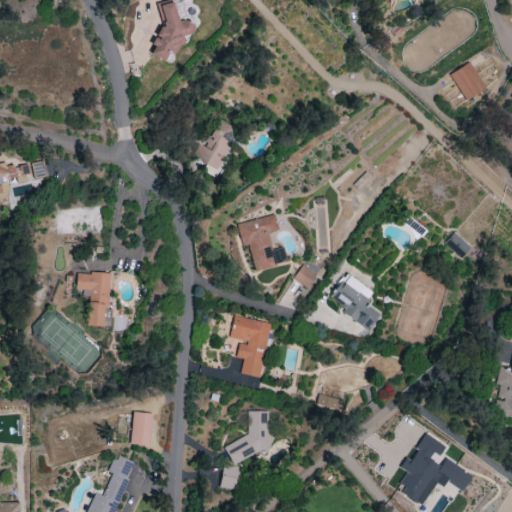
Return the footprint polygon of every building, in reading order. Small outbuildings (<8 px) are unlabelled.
[(157,5),(160,22),(151,44),(152,48),(149,55),(164,61),(166,54),(174,53),(182,35),(191,33),(193,29),(192,23),(184,19),(177,21),(173,2),(157,5)] [(484,88),(469,62),(448,73),(464,100),(484,88)] [(190,158),(217,169),(227,146),(225,146),(234,127),(216,119),(204,146),(197,143),(190,158)] [(23,163),(7,169),(4,159),(0,160),(0,196),(9,194),(5,181),(14,178),(16,184),(29,180),(23,163)] [(253,270),(286,263),(282,247),(271,250),(267,232),(277,230),(273,215),(236,223),(241,245),(248,244),(253,270)] [(459,258),(470,247),(453,232),(443,243),(459,258)] [(291,278),(306,288),(315,274),(301,264),(291,278)] [(75,272),(75,291),(87,292),(86,325),(102,326),(103,308),(108,309),(109,273),(75,272)] [(368,330),(380,313),(363,301),(370,291),(345,273),(326,299),(368,330)] [(268,322),(233,316),(229,338),(238,340),(235,357),(242,358),(239,373),(258,377),(268,322)] [(341,401),(317,394),(314,403),(338,411),(341,401)] [(267,411),(246,411),(246,435),(223,446),(231,464),(255,453),(267,453),(267,411)] [(130,444),(149,445),(150,413),(131,412),(130,444)] [(421,503),(435,482),(442,487),(445,482),(460,491),(471,474),(439,454),(445,445),(425,433),(409,459),(405,456),(398,467),(405,471),(395,487),(421,503)] [(113,511),(127,476),(127,477),(133,461),(120,457),(111,460),(108,469),(110,475),(102,496),(93,492),(85,511),(67,511),(66,507),(55,511),(54,511),(113,511)] [(218,487),(234,489),(237,467),(221,465),(218,487)] [(17,511),(17,501),(0,500),(0,511),(17,511)]
